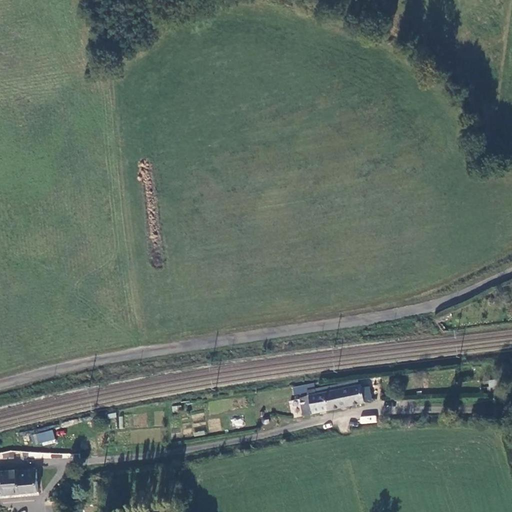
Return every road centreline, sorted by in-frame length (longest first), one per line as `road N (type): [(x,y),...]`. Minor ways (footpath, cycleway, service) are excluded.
road 1 (unclassified): [(0,384),(64,366),(391,313),(446,300),(511,270)]
road 2 (residential): [(65,462),(229,442),(363,411),(511,404)]
